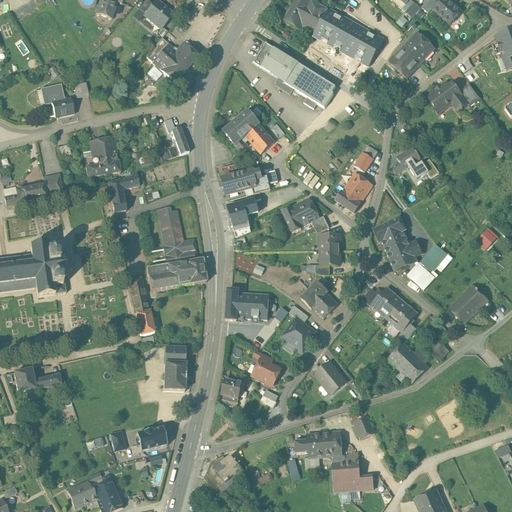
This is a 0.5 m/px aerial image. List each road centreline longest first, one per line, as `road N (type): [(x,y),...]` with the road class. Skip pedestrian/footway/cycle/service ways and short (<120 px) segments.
road 1 (secondary): [(204,108),(216,295),(190,448)]
road 2 (residential): [(284,427),(417,387),(476,345)]
road 3 (residential): [(204,108),(124,113),(0,147)]
road 4 (residential): [(284,427),(284,393),(350,307),(361,253)]
road 5 (residential): [(386,114),(245,17)]
road 6 (residential): [(386,114),(507,22)]
road 7 (residential): [(387,511),(431,460),(511,433)]
road 8 (residential): [(361,253),(476,345)]
road 9 (residential): [(367,232),(386,114)]
